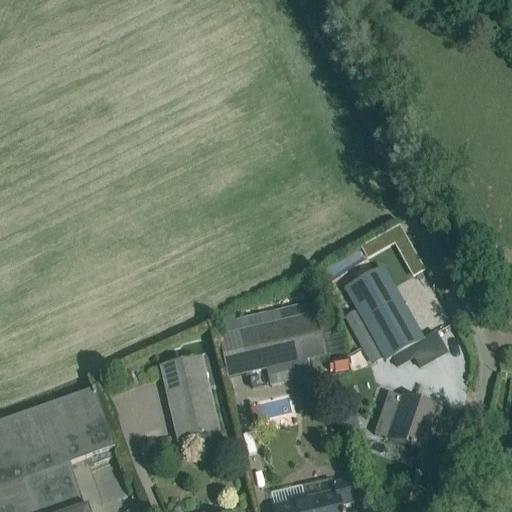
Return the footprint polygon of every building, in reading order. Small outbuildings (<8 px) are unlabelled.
[(422,343),(382,271),(346,292),(386,363),(408,350),(422,343)] [(355,313),(344,320),(362,351),(373,344),(355,313)] [(232,317),(215,325),(227,381),(246,377),(326,359),(316,317),(275,327),(252,333),(237,336),(232,317)] [(422,343),(408,350),(419,370),(433,362),(422,343)] [(220,439),(201,360),(160,370),(179,449),(220,439)] [(87,511),(87,510),(84,511),(69,467),(114,451),(94,393),(0,425),(0,511),(87,511)] [(384,415),(376,436),(389,441),(388,443),(410,452),(414,453),(415,452),(422,454),(430,433),(432,434),(439,413),(410,402),(390,395),(384,415)] [(339,511),(339,510),(354,506),(349,485),(333,488),(332,482),(301,490),(304,503),(273,510),(273,511),(339,511)]
